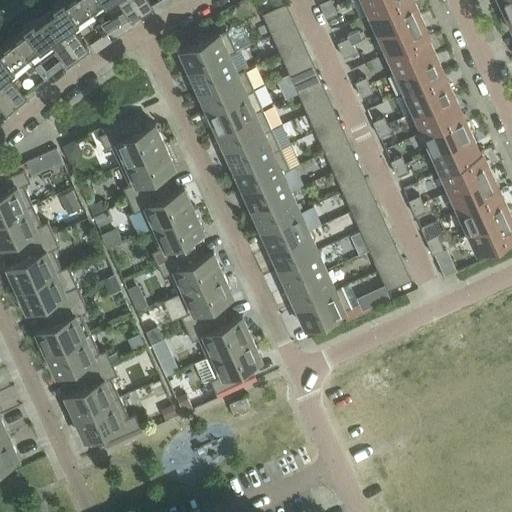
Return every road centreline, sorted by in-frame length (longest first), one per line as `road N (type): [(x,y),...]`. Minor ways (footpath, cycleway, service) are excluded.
road 1 (residential): [(301,371),(141,32)]
road 2 (unclassified): [(439,309),(299,0)]
road 3 (residential): [(0,310),(92,511)]
road 4 (residential): [(141,32),(0,139)]
road 5 (residential): [(301,371),(439,309)]
road 6 (residential): [(456,0),(511,125)]
